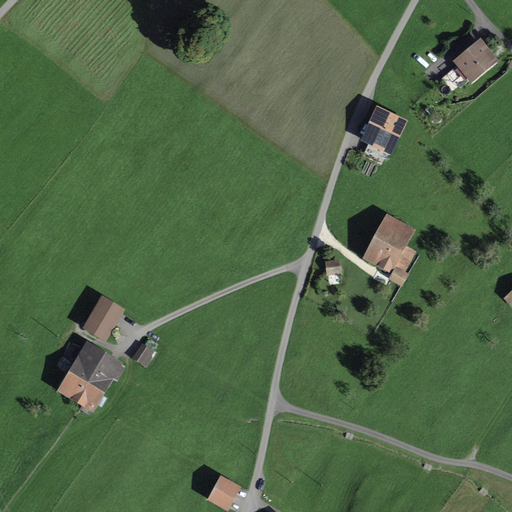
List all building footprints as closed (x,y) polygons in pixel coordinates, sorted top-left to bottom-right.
[(494,61),(480,45),(458,63),(461,66),(471,78),(472,79),(494,61)] [(444,81),(453,92),(471,78),(461,66),(458,63),(455,65),(458,69),(444,81)] [(381,114),(369,140),(374,142),(367,155),(383,162),(401,124),(381,114)] [(391,219),(383,236),(402,246),(411,229),(391,219)] [(400,249),(402,246),(383,236),(371,256),(396,271),(402,274),(412,255),(400,249)] [(338,274),(337,261),(327,263),(328,275),(338,274)] [(401,283),(406,276),(402,274),(396,271),(392,278),(401,283)] [(121,312),(103,301),(88,327),(106,337),(121,312)] [(144,346),(135,358),(146,366),(155,353),(144,346)] [(90,347),(64,390),(93,407),(111,377),(117,381),(123,370),(117,366),(119,365),(90,347)] [(212,499),(226,507),(237,488),(222,481),(212,499)]
